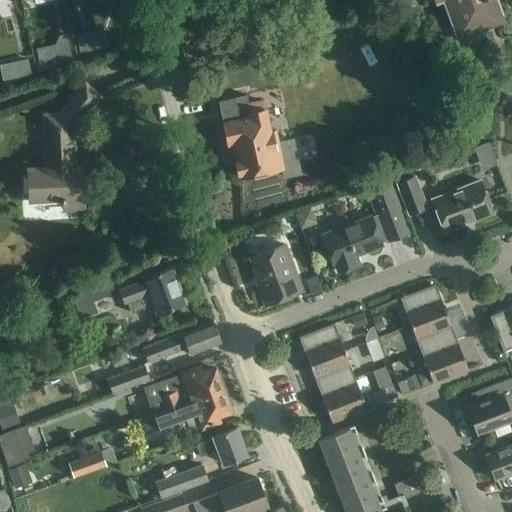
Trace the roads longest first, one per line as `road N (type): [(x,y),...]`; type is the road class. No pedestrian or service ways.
road 1 (residential): [(237,339),(164,61)]
road 2 (residential): [(452,262),(237,339)]
road 3 (residential): [(307,511),(237,339)]
road 4 (residential): [(473,511),(426,395)]
